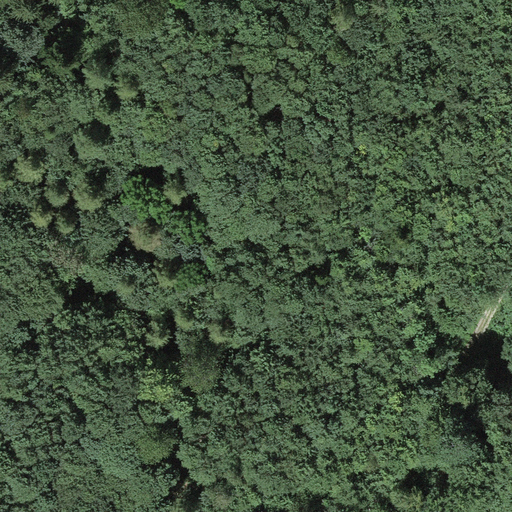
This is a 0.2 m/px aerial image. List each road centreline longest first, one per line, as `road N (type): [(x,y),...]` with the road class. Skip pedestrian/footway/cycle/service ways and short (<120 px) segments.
road 1 (track): [(372,511),(435,418),(511,267)]
road 2 (track): [(102,0),(43,47),(0,100)]
